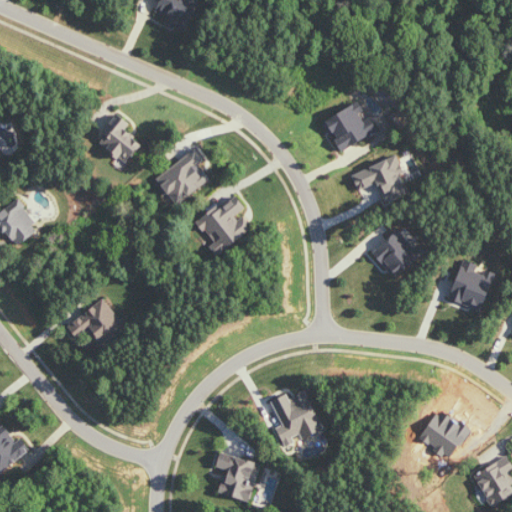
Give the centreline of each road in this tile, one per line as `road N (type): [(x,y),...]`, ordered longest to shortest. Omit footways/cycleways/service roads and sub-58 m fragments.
road 1 (residential): [(163,462),(92,435),(0,329),(205,94),(257,125),(299,178),(320,243),(321,334)]
road 2 (residential): [(158,511),(163,462),(190,401),(220,371),(284,339),(321,334),(413,343),(479,367),(511,392)]
